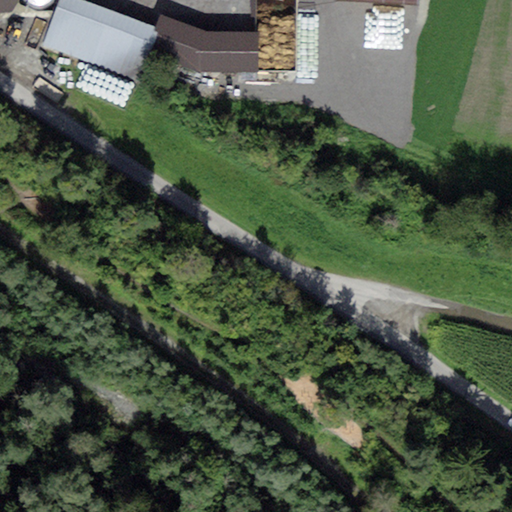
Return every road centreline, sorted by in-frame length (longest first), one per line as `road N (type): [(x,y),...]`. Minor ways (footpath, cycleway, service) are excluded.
road 1 (unclassified): [(0,87),(336,295),(511,422)]
road 2 (track): [(0,220),(289,404),(393,511)]
road 3 (track): [(336,295),(402,299),(511,325)]
